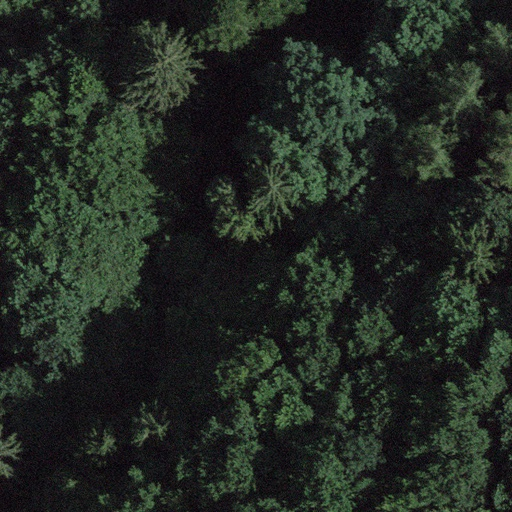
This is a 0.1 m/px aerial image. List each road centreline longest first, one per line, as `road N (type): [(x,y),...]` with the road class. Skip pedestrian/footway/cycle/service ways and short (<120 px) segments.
road 1 (unclassified): [(33,511),(100,429),(281,292),(511,71)]
road 2 (unclassified): [(108,0),(0,185)]
